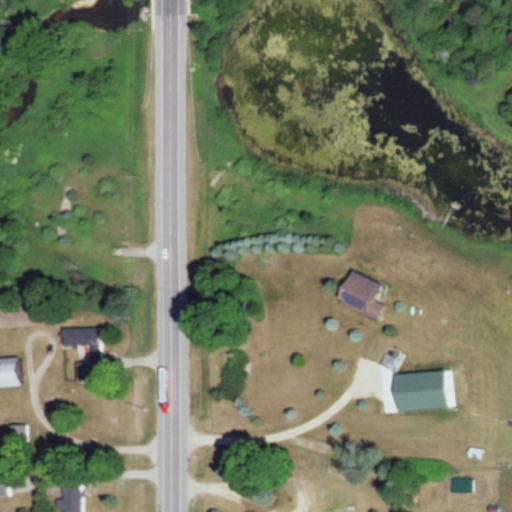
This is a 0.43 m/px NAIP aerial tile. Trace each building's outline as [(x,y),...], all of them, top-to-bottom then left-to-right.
[(384,285),(349,271),(336,302),(377,319),(384,304),(377,301),(384,285)] [(100,355),(100,328),(61,328),(61,348),(76,348),(76,355),(100,355)] [(0,386),(18,386),(17,359),(0,359),(0,386)] [(0,495),(8,496),(8,474),(0,473),(0,495)] [(58,511),(82,511),(82,481),(59,481),(58,511)]
